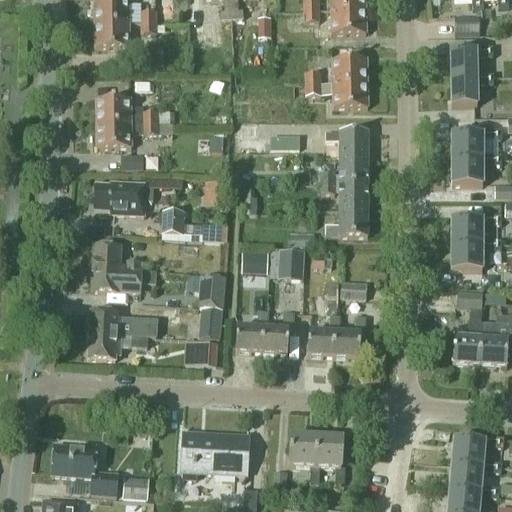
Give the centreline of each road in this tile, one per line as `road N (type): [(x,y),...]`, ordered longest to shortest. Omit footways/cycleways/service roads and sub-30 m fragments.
road 1 (residential): [(406,410),(405,0)]
road 2 (tertiary): [(28,386),(49,171),(44,0)]
road 3 (residential): [(406,410),(28,386)]
road 4 (tertiary): [(13,511),(28,386)]
